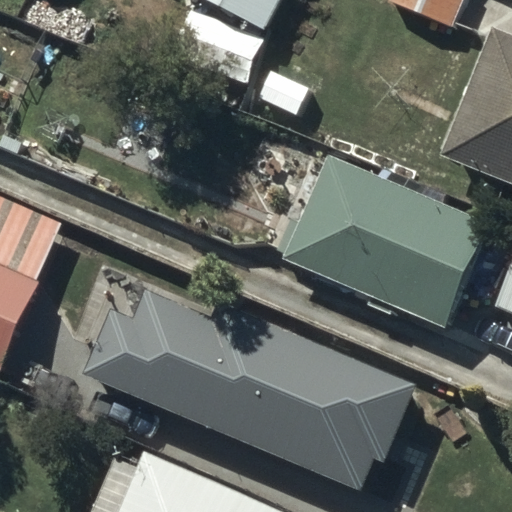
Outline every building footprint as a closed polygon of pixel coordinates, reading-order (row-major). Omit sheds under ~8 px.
[(292,0),(199,0),(273,38),(292,0)] [(472,0),(400,0),(396,9),(458,35),(472,0)] [(511,42),(502,39),(451,166),(511,190),(511,42)] [(309,94),(273,77),(261,102),(297,119),(309,94)] [(501,233),(338,163),(309,229),(298,224),(283,258),(295,263),(295,270),(455,339),(501,233)] [(47,293),(0,272),(0,375),(8,379),(47,293)] [(424,399),(226,314),(221,327),(158,301),(146,330),(122,319),(94,384),(368,502),(383,469),(392,473),(424,399)] [(254,511),(156,468),(136,511),(254,511)]
